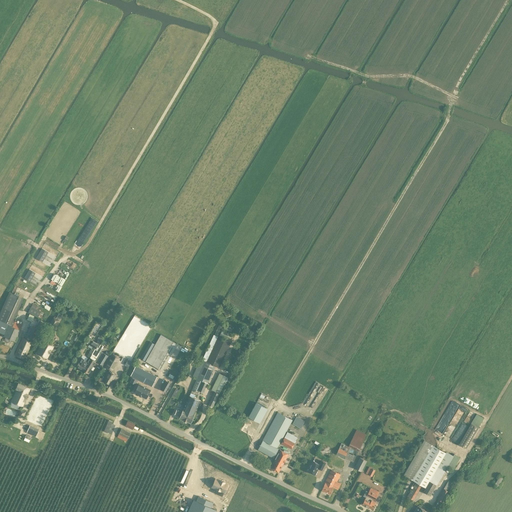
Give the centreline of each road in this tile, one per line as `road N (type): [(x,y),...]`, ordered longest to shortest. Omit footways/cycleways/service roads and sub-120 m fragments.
road 1 (track): [(242,465),(509,0)]
road 2 (track): [(10,358),(34,291),(85,248),(215,26),(176,0)]
road 3 (unclassified): [(341,511),(110,396),(0,355)]
road 4 (track): [(432,511),(432,499),(460,466),(511,372)]
